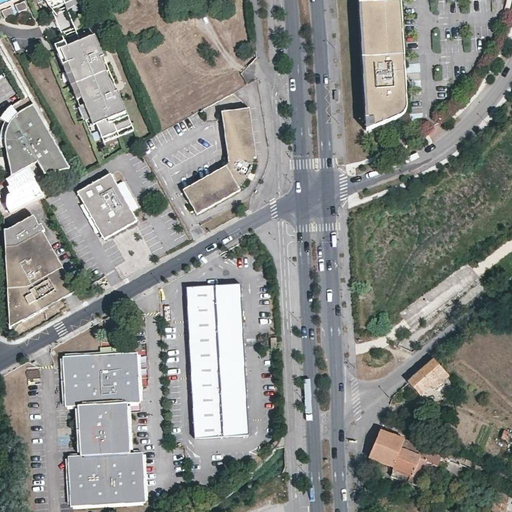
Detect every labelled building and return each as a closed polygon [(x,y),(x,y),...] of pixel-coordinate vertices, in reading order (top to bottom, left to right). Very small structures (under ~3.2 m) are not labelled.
[(27,6),(24,0),(22,0),(15,3),(18,10),(27,6)] [(68,10),(81,0),(69,0),(65,2),(68,10)] [(400,0),(360,0),(368,130),(399,116),(401,114),(402,113),(404,112),(404,111),(405,109),(406,107),(406,106),(407,103),(400,0)] [(15,12),(12,4),(2,8),(4,16),(15,12)] [(82,23),(79,15),(72,18),(75,26),(82,23)] [(112,84),(103,61),(100,63),(97,57),(104,54),(95,33),(88,36),(67,44),(62,46),(90,116),(93,123),(96,122),(102,136),(132,124),(118,89),(111,91),(109,85),(112,84)] [(90,116),(62,46),(67,44),(65,39),(55,43),(85,118),(90,116)] [(106,60),(104,54),(97,57),(100,63),(103,61),(106,60)] [(118,89),(115,83),(112,84),(109,85),(111,91),(118,89)] [(21,113),(34,106),(29,97),(26,98),(23,99),(21,101),(18,103),(15,105),(13,106),(11,108),(9,110),(7,113),(4,116),(3,119),(5,121),(10,124),(12,121),(15,117),(21,113)] [(227,166),(183,190),(197,215),(241,191),(240,188),(241,186),(243,183),(245,181),(247,177),(249,173),(251,170),(252,167),(253,164),(254,161),(254,156),(257,155),(248,105),(221,109),(228,151),(230,160),(227,166)] [(12,121),(38,163),(45,175),(71,169),(34,106),(21,113),(15,117),(12,121)] [(4,123),(3,125),(3,127),(3,128),(2,130),(2,132),(1,133),(1,135),(1,137),(1,139),(1,141),(1,145),(1,147),(5,147),(6,145),(6,144),(5,143),(5,141),(6,139),(6,137),(6,135),(7,133),(7,132),(7,131),(8,129),(8,127),(10,124),(5,121),(4,123)] [(38,163),(12,121),(10,124),(8,127),(8,129),(7,131),(7,132),(7,133),(6,135),(6,137),(6,139),(5,141),(5,143),(6,144),(6,145),(5,147),(13,177),(26,169),(38,163)] [(104,141),(134,129),(132,124),(102,136),(104,141)] [(109,173),(75,192),(102,239),(135,219),(109,173)] [(19,246),(43,232),(45,231),(42,225),(39,226),(34,216),(9,229),(6,229),(6,232),(7,247),(19,246)] [(135,219),(102,239),(106,245),(139,226),(135,219)] [(7,299),(9,302),(15,311),(13,312),(13,313),(12,314),(12,315),(11,316),(11,318),(11,320),(12,322),(12,323),(12,324),(13,325),(14,326),(14,327),(15,328),(16,329),(22,322),(27,319),(48,307),(50,309),(70,295),(72,294),(78,291),(71,282),(61,264),(43,232),(19,246),(7,247),(9,298),(7,299)] [(242,284),(187,287),(196,439),(250,436),(242,284)] [(79,406),(128,403),(141,403),(138,352),(107,354),(63,357),(66,407),(79,406)] [(449,376),(434,359),(408,382),(420,396),(432,386),(435,390),(443,384),(441,383),(449,376)] [(82,456),(131,453),(128,403),(79,406),(82,456)] [(438,467),(443,457),(405,440),(380,430),(369,458),(393,467),(390,477),(408,485),(413,475),(419,477),(426,462),(438,467)] [(131,453),(82,456),(69,457),(72,507),(114,505),(147,503),(144,452),(131,453)] [(438,492),(450,497),(453,489),(442,484),(438,492)]
